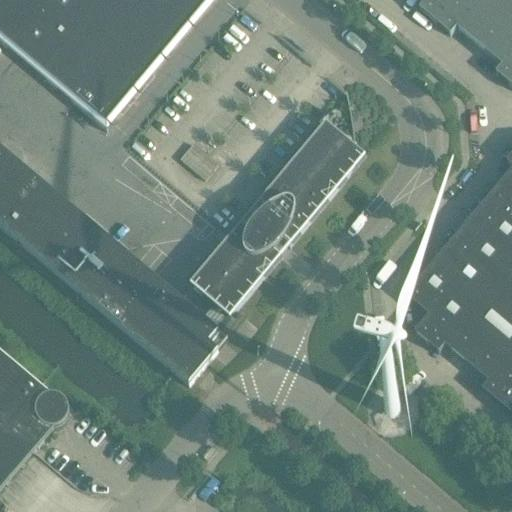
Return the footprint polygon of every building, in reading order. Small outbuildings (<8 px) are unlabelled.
[(0,0),(0,45),(107,135),(108,135),(87,117),(185,0),(0,0)] [(511,0),(418,0),(425,6),(419,13),(451,40),(457,32),(502,70),(496,77),(511,91),(511,0)] [(290,250),(344,186),(365,161),(355,153),(355,145),(354,137),(353,129),(352,121),(351,114),(349,106),(347,98),(346,98),(347,104),(349,114),(351,123),(352,133),(353,142),(327,129),(328,129),(327,128),(251,219),(257,224),(250,233),(243,228),(195,285),(234,318),(281,262),(282,262),(283,261),(276,256),(284,247),(290,252),(291,251),(290,250)] [(218,169),(193,148),(180,164),(205,184),(218,169)] [(219,336),(0,152),(0,230),(189,390),(218,355),(209,347),(219,336)] [(511,159),(507,166),(511,170),(511,175),(406,301),(429,320),(415,337),(439,358),(445,350),(489,386),(482,394),(511,418),(511,159)] [(51,400),(0,357),(0,498),(39,453),(55,434),(57,433),(60,433),(62,431),(64,430),(66,428),(67,426),(69,423),(69,421),(70,418),(70,416),(69,413),(68,411),(67,408),(66,406),(64,404),(61,403),(59,402),(57,401),(54,400),(51,400)] [(365,403),(367,426),(366,427),(382,441),(384,439),(406,437),(420,421),(418,399),(401,385),(379,387),(365,403)]
